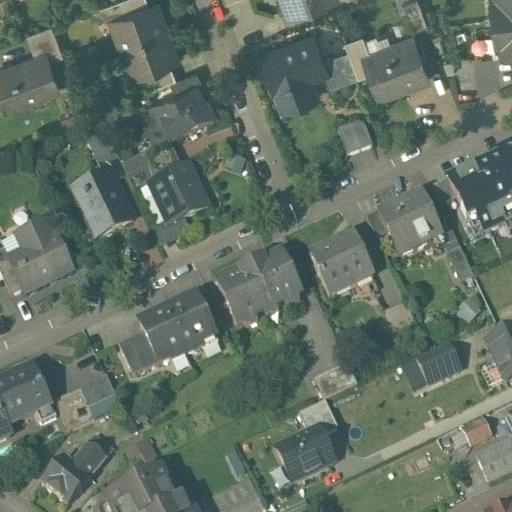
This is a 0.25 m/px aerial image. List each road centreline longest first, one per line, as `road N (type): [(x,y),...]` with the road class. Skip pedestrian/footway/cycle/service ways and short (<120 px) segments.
road 1 (residential): [(0,351),(286,213)]
road 2 (residential): [(286,213),(511,100)]
road 3 (residential): [(286,213),(204,0)]
